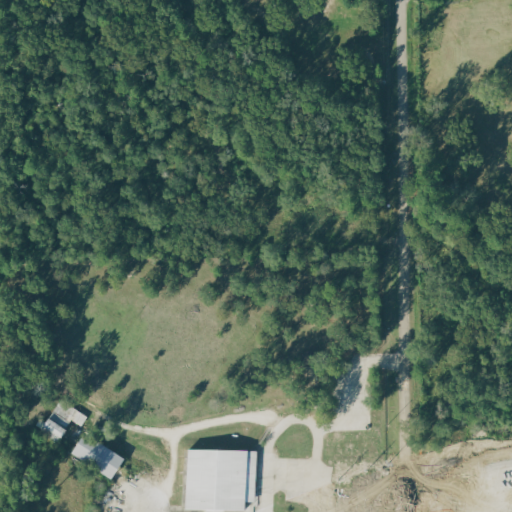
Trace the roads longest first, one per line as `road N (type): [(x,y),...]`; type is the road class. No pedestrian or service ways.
road 1 (residential): [(403,458),(401,0)]
road 2 (secondary): [(511,479),(370,511)]
